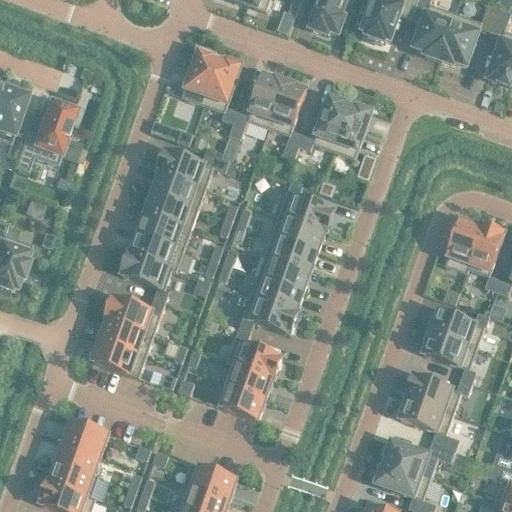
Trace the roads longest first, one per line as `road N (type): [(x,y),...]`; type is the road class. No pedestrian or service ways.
road 1 (residential): [(409,95),(277,466)]
road 2 (residential): [(511,212),(460,199),(439,223),(334,511)]
road 3 (residential): [(66,344),(170,50)]
road 4 (residential): [(51,387),(277,466)]
road 5 (residential): [(184,15),(409,95)]
road 6 (residential): [(5,511),(51,387)]
